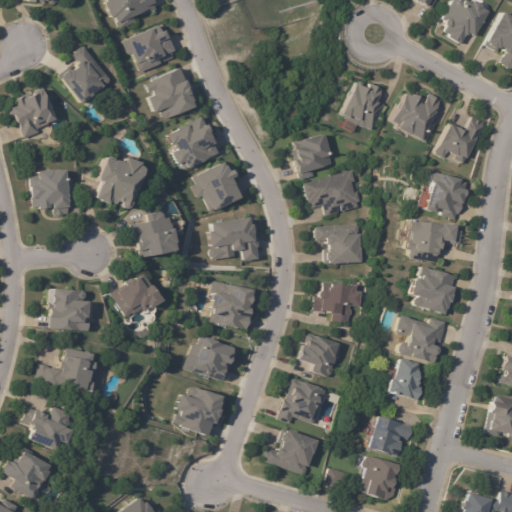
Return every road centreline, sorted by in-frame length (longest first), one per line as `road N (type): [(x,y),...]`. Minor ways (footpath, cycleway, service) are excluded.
road 1 (residential): [(334,511),(216,481),(268,340),(279,252),(265,184),(176,0)]
road 2 (residential): [(511,116),(497,157),(483,286),(422,511)]
road 3 (residential): [(388,44),(511,108)]
road 4 (residential): [(0,221),(9,309),(0,355)]
road 5 (residential): [(388,44),(388,21),(379,13),(367,11),(349,26),(355,48),(366,54),(388,44)]
